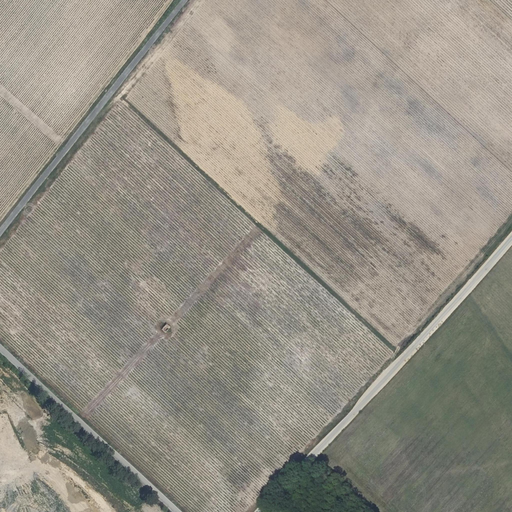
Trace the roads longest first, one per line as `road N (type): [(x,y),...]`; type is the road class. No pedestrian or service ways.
road 1 (track): [(111,92),(405,358)]
road 2 (unclassified): [(263,511),(511,238)]
road 3 (unclassified): [(0,231),(184,0)]
road 4 (track): [(171,0),(0,221)]
road 5 (unclassified): [(183,511),(0,348)]
